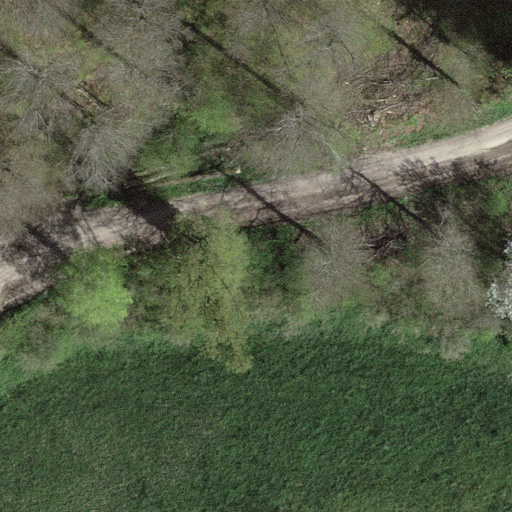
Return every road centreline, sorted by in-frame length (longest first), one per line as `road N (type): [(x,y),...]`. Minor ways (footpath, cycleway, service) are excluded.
road 1 (track): [(511,139),(401,174),(182,215),(0,286)]
road 2 (track): [(182,215),(0,228)]
